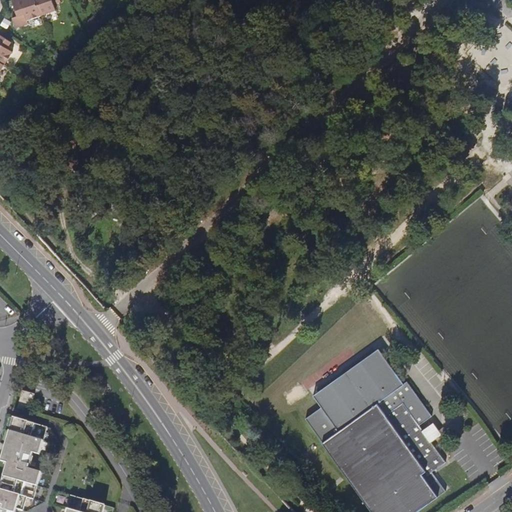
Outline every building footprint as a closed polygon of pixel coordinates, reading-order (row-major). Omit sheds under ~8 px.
[(41,15),(35,0),(11,0),(17,17),(25,15),(26,20),(41,15)] [(35,0),(41,15),(56,10),(54,4),(61,2),(59,0),(35,0)] [(94,16),(87,23),(93,29),(100,22),(94,16)] [(0,61),(5,64),(13,52),(8,49),(12,42),(0,34),(0,61)] [(377,348),(346,371),(312,395),(320,407),(304,418),(371,511),(415,511),(445,491),(431,472),(444,462),(430,442),(421,430),(418,425),(431,416),(406,381),(402,383),(399,379),(377,348)] [(23,391),(18,408),(29,412),(35,394),(23,391)] [(35,497),(36,493),(42,473),(29,469),(30,466),(31,466),(34,457),(33,457),(34,453),(40,455),(45,439),(46,434),(48,427),(14,417),(5,445),(3,454),(1,461),(7,463),(0,488),(0,511),(16,511),(17,509),(23,511),(28,498),(34,500),(35,497)] [(430,442),(440,435),(432,422),(421,430),(430,442)] [(103,511),(105,506),(71,496),(69,502),(68,507),(66,511),(103,511)]
